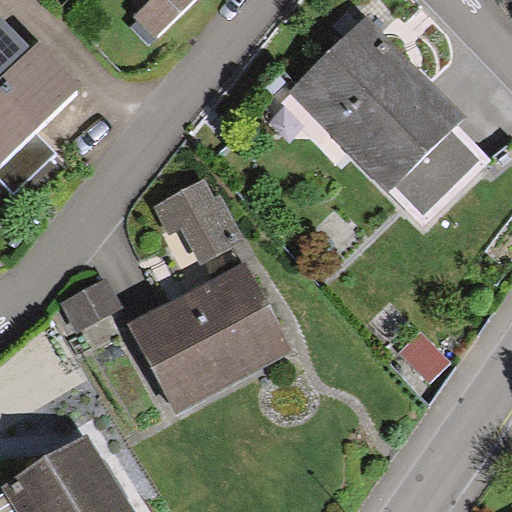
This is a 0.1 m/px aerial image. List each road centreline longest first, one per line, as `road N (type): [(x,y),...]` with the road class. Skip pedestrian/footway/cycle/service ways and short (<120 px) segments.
road 1 (residential): [(259,0),(154,134),(0,305)]
road 2 (tertiary): [(414,511),(511,373)]
